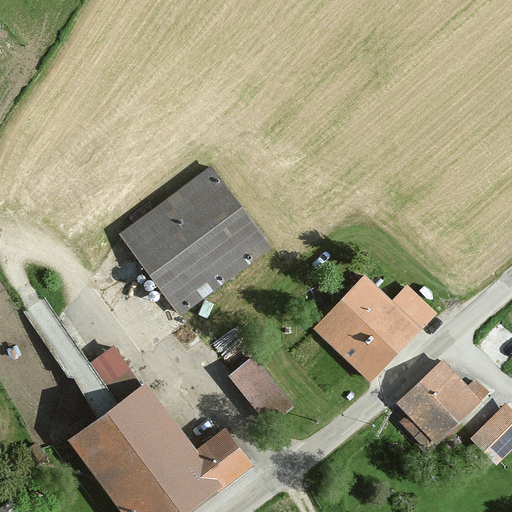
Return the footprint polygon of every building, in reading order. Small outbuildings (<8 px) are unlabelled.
[(114,234),(176,319),(270,251),(208,166),(114,234)] [(371,271),(319,326),(378,382),(443,313),(412,284),(399,298),(371,271)] [(93,359),(112,385),(137,368),(118,341),(93,359)] [(294,407),(254,356),(228,377),(269,427),(294,407)] [(395,414),(435,454),(485,405),(446,364),(395,414)] [(66,445),(117,511),(190,511),(249,467),(221,430),(196,449),(146,384),(66,445)] [(511,451),(511,409),(506,403),(470,440),(497,467),(511,451)]
